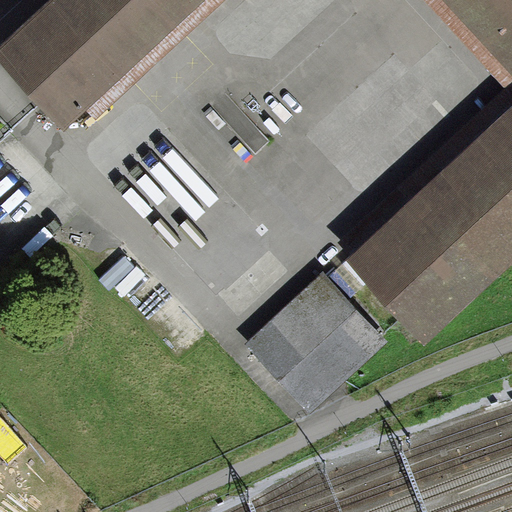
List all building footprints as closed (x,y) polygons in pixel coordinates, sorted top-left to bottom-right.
[(511,0),(32,0),(0,30),(0,66),(36,105),(58,129),(80,109),(196,0),(443,0),(511,74),(511,106),(351,256),(344,262),(400,321),(424,345),(511,264),(511,0)] [(511,74),(443,0),(196,0),(80,109),(91,120),(219,0),(416,0),(503,93),(339,243),(351,256),(511,106),(511,74)] [(260,125),(248,134),(261,152),(273,143),(260,125)] [(323,272),(245,345),(310,413),(388,342),(323,272)] [(0,444),(10,461),(30,450),(12,419),(0,426),(0,444)]
